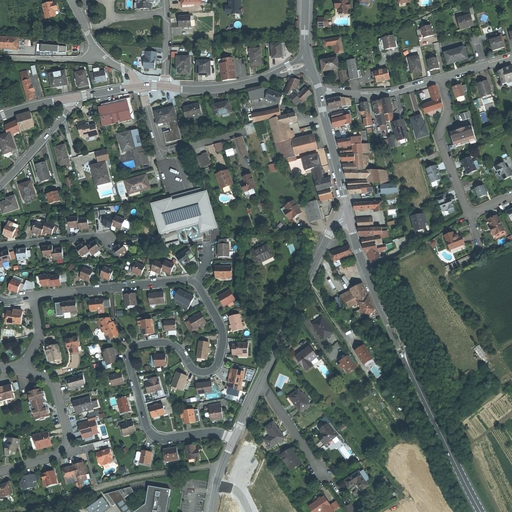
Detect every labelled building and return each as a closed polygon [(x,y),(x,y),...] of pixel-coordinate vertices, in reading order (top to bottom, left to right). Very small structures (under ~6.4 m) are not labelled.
[(151,0),(139,0),(139,9),(151,9),(151,0)] [(348,2),(347,0),(335,0),(336,4),(336,8),(338,8),(339,14),(348,13),(348,8),(348,2)] [(241,1),(230,1),(230,7),(226,7),(226,13),(230,13),(230,14),(235,14),(235,18),(241,18),(241,14),(241,13),(243,12),(243,10),(241,9),(241,7),(241,1)] [(47,17),(48,19),(57,16),(55,11),(58,10),(57,6),(56,3),(53,4),(53,3),(48,5),(44,6),(47,17)] [(465,26),(469,25),(469,27),(474,25),(471,14),(464,16),(457,18),(460,28),(465,26)] [(180,23),(180,27),(181,27),(187,27),(191,27),(191,20),(190,16),(180,17),(180,23)] [(324,24),(324,18),(318,18),(318,27),(329,27),(329,24),(324,24)] [(431,25),(421,27),(423,37),(429,36),(433,35),(431,25)] [(379,39),(381,51),(391,48),(396,47),(393,36),(379,39)] [(0,48),(7,49),(19,50),(20,39),(0,37),(0,48)] [(342,43),(340,37),(324,41),(325,46),(334,45),(336,44),(342,43)] [(501,37),(490,40),(493,51),(499,49),(505,47),(503,42),(501,37)] [(60,46),(41,44),(41,52),(46,52),(47,52),(56,52),(60,52),(60,46)] [(271,44),(272,58),(277,58),(282,57),(281,44),(271,44)] [(458,61),(467,58),(464,47),(445,53),(448,64),(458,61)] [(261,65),(260,49),(249,49),(250,65),(256,65),(261,65)] [(154,69),(155,69),(156,60),(157,60),(157,53),(147,52),(147,59),(146,59),(145,59),(144,68),(149,68),(149,69),(154,70),(154,69)] [(409,58),(412,74),(418,73),(422,72),(419,56),(409,58)] [(188,75),(189,58),(176,58),(176,68),(179,68),(179,75),(185,75),(188,75)] [(337,58),(321,61),(322,66),(323,71),(324,71),(338,68),(337,58)] [(429,60),(428,60),(430,70),(435,69),(439,68),(437,58),(435,59),(429,60)] [(350,80),(359,78),(355,60),(347,61),(350,80)] [(213,61),(196,62),(197,76),(203,76),(210,76),(210,66),(213,66),(213,61)] [(221,72),(222,81),(229,80),(235,80),(233,62),(232,63),(223,64),(220,64),(221,72)] [(511,66),(507,68),(503,69),(503,70),(499,71),(503,85),(507,83),(506,81),(511,79),(511,66)] [(387,69),(372,73),(373,78),(376,77),(377,82),(383,81),(390,80),(387,69)] [(86,70),(76,73),(78,79),(79,82),(80,87),(85,86),(90,85),(86,70)] [(347,82),(345,70),(339,71),(341,83),(347,82)] [(66,71),(51,74),(54,87),(61,86),(69,84),(66,71)] [(96,75),(97,83),(103,81),(109,80),(107,71),(95,73),(96,75)] [(290,80),(287,86),(284,93),(288,95),(291,97),(294,91),(295,89),(299,80),(291,78),(290,80)] [(26,89),(33,86),(31,80),(24,82),(26,89)] [(482,84),(478,85),(482,98),(483,97),(490,95),(492,95),(488,82),(482,84)] [(33,99),(36,98),(33,86),(26,89),(29,100),(33,99)] [(434,102),(441,99),(437,86),(429,88),(434,102)] [(452,88),(456,99),(464,96),(463,92),(462,86),(461,86),(457,87),(457,86),(455,87),(452,88)] [(260,98),(265,99),(269,90),(264,88),(259,89),(260,98)] [(260,98),(259,89),(248,91),(250,101),(260,98)] [(297,97),(302,102),(311,94),(308,91),(306,89),(300,94),(298,96),(297,97)] [(276,93),(269,90),(265,99),(279,105),(283,95),(276,93)] [(288,95),(287,97),(297,107),(302,102),(297,97),(294,100),(291,98),(291,97),(288,95)] [(342,106),(340,97),(328,100),(329,105),(330,109),(342,106)] [(340,97),(342,106),(351,105),(351,99),(340,97)] [(389,99),(382,100),(386,122),(393,121),(389,99)] [(441,99),(434,102),(435,103),(433,104),(435,110),(444,107),(441,99)] [(103,127),(134,120),(129,101),(114,104),(99,107),(103,127)] [(383,114),(381,101),(377,102),(374,102),(377,115),(379,115),(383,114)] [(223,103),(216,105),(218,116),(234,112),(231,102),(223,103)] [(361,104),(364,119),(371,118),(368,102),(365,103),(361,104)] [(194,106),(186,108),(189,118),(204,115),(202,104),(194,106)] [(167,109),(156,112),(159,122),(164,121),(165,123),(170,121),(179,120),(176,107),(167,109)] [(253,120),(253,122),(281,116),(279,110),(252,115),(253,120)] [(23,115),(17,117),(18,120),(22,131),(36,127),(32,112),(23,115)] [(467,112),(460,114),(462,121),(469,119),(467,112)] [(296,117),(295,113),(282,116),(283,119),(278,121),(279,126),(281,125),(282,127),(283,127),(287,126),(286,124),(297,121),(296,117)] [(345,116),(344,117),(345,126),(344,126),(345,131),(336,133),(337,140),(351,138),(352,138),(350,115),(345,116)] [(345,126),(344,117),(332,120),(334,124),(334,128),(344,126),(345,126)] [(415,118),(411,119),(416,139),(428,136),(425,125),(423,125),(421,117),(415,118)] [(279,126),(278,121),(277,118),(274,119),(281,142),(284,141),(287,140),(285,134),(283,127),(282,127),(281,125),(279,126)] [(372,125),(371,118),(364,119),(365,126),(372,125)] [(22,131),(18,120),(7,125),(9,131),(11,131),(13,131),(14,134),(22,131)] [(180,127),(179,120),(170,121),(172,130),(165,132),(168,143),(186,139),(185,134),(182,134),(180,127)] [(385,120),(380,121),(383,144),(388,144),(385,120)] [(407,132),(403,120),(398,122),(394,123),(398,135),(407,132)] [(79,123),(82,134),(85,136),(88,135),(88,137),(98,135),(100,135),(98,125),(92,127),(91,121),(85,122),(79,123)] [(398,135),(394,123),(393,124),(398,141),(409,138),(407,132),(398,135)] [(472,126),(450,133),(452,139),(454,145),(461,143),(461,145),(470,143),(469,140),(476,138),(472,126)] [(141,135),(139,130),(120,135),(122,143),(124,143),(126,151),(132,149),(133,151),(135,151),(136,155),(138,154),(145,152),(141,135)] [(291,139),(291,138),(294,137),(292,131),(285,134),(287,140),(291,139)] [(18,150),(12,133),(0,136),(0,140),(5,154),(7,153),(8,155),(10,154),(13,153),(13,151),(18,150)] [(240,138),(246,155),(250,154),(244,137),(240,138)] [(362,137),(353,138),(353,145),(354,151),(354,154),(363,154),(363,149),(362,144),(362,137)] [(317,149),(315,138),(303,141),(306,152),(317,149)] [(338,144),(339,148),(352,145),(351,138),(337,140),(338,144)] [(286,149),(286,147),(284,141),(281,142),(283,150),(286,158),(291,157),(289,148),(286,149)] [(292,144),(292,146),(293,147),(295,155),(306,152),(303,141),(292,144)] [(226,150),(223,142),(216,144),(218,152),(226,150)] [(61,146),(56,148),(60,165),(61,165),(71,162),(66,145),(61,146)] [(286,158),(286,159),(291,157),(295,156),(306,152),(295,155),(293,147),(289,148),(291,157),(286,158)] [(225,150),(228,156),(235,154),(233,148),(225,150)] [(109,149),(97,152),(99,162),(111,160),(109,149)] [(145,152),(138,154),(139,160),(141,159),(142,165),(150,163),(148,156),(147,152),(145,152)] [(203,168),(212,164),(207,152),(203,154),(204,155),(201,156),(198,157),(203,168)] [(363,154),(355,154),(355,161),(356,166),(356,170),(368,170),(368,160),(364,161),(363,154)] [(318,158),(317,155),(296,160),(295,156),(291,157),(286,159),(292,179),(306,175),(305,171),(311,169),(312,169),(311,164),(316,162),(319,162),(318,158)] [(476,170),(471,157),(461,161),(464,167),(465,171),(466,175),(472,174),(472,172),(476,170)] [(52,179),(47,162),(42,163),(37,165),(42,182),(52,179)] [(97,186),(111,182),(107,162),(97,164),(92,165),(97,186)] [(508,178),(511,176),(511,175),(508,168),(506,169),(504,163),(495,168),(499,176),(501,175),(503,180),(508,178)] [(322,174),(323,178),(329,177),(327,165),(320,167),(321,170),(323,170),(324,174),(322,174)] [(440,180),(438,172),(439,171),(438,168),(437,165),(431,168),(427,170),(429,175),(428,175),(431,182),(435,180),(436,182),(440,180)] [(323,180),(323,178),(322,174),(321,170),(320,167),(317,168),(312,169),(316,182),(321,181),(323,180)] [(360,177),(369,177),(370,182),(370,186),(373,185),(380,185),(378,170),(368,170),(368,171),(360,171),(360,177)] [(384,170),(378,170),(380,185),(381,185),(386,184),(385,180),(384,170)] [(231,171),(219,176),(224,190),(236,185),(231,171)] [(148,175),(128,181),(131,191),(141,189),(141,191),(152,188),(150,181),(148,175)] [(259,189),(254,175),(250,176),(246,178),(248,183),(244,185),(247,192),(251,191),(251,192),(259,189)] [(331,178),(323,180),(321,181),(323,190),(330,188),(332,187),(333,187),(331,178)] [(20,185),(25,200),(37,196),(32,181),(27,183),(20,185)] [(318,191),(323,190),(321,181),(316,182),(315,182),(318,191)] [(389,184),(386,184),(381,185),(382,191),(384,191),(384,194),(395,194),(396,199),(400,198),(397,184),(389,184)] [(361,187),(362,193),(366,193),(366,197),(374,196),(373,185),(370,186),(361,186),(361,187)] [(482,197),(487,195),(484,186),(475,189),(478,198),(482,197)] [(320,201),(332,198),(331,193),(330,188),(323,190),(318,191),(320,201)] [(51,204),(61,201),(58,191),(55,192),(45,195),(46,200),(49,199),(51,204)] [(190,197),(173,202),(178,217),(193,213),(194,216),(214,211),(208,192),(190,197)] [(2,209),(4,214),(20,209),(15,196),(11,198),(7,199),(8,201),(1,203),(3,209),(2,209)] [(173,202),(173,199),(170,197),(168,200),(154,204),(157,214),(158,213),(163,232),(181,227),(179,220),(179,221),(178,217),(173,202)] [(446,200),(439,202),(441,208),(442,207),(444,211),(448,210),(453,208),(454,208),(452,203),(450,198),(446,200)] [(302,212),(294,201),(285,207),(287,209),(288,212),(286,213),(290,219),(293,217),(293,218),(296,216),(302,212)] [(305,204),(310,223),(322,219),(317,201),(305,204)] [(354,207),(355,211),(371,210),(370,202),(354,203),(354,207)] [(100,221),(104,223),(107,215),(108,215),(108,214),(106,211),(101,212),(101,216),(102,216),(100,221)] [(412,217),(416,231),(426,229),(425,224),(427,223),(425,214),(412,217)] [(108,227),(113,229),(113,226),(117,218),(113,217),(108,215),(107,215),(104,223),(103,225),(108,227)] [(76,227),(80,227),(79,219),(79,216),(70,217),(70,218),(71,225),(71,228),(76,227)] [(117,218),(113,226),(117,228),(121,230),(123,226),(125,220),(126,219),(118,216),(117,218)] [(504,231),(497,217),(492,220),(488,221),(491,226),(492,230),(490,231),(493,236),(504,231)] [(89,218),(79,219),(80,227),(80,230),(85,229),(90,229),(90,225),(89,219),(89,218)] [(374,228),(373,218),(356,219),(359,229),(374,228)] [(46,226),(44,231),(48,233),(53,235),(54,231),(56,226),(57,225),(54,224),(48,221),(46,226)] [(37,233),(42,236),(44,231),(46,226),(37,222),(37,223),(34,229),(33,232),(37,233)] [(8,225),(4,233),(8,235),(13,237),(14,235),(17,229),(8,225)] [(380,234),(381,239),(382,239),(388,238),(385,231),(380,232),(380,234)] [(463,241),(461,236),(458,237),(455,235),(454,236),(453,233),(445,236),(450,250),(464,245),(463,241)] [(93,245),(89,248),(91,252),(94,256),(102,250),(97,243),(93,245)] [(377,247),(377,243),(363,245),(364,249),(366,253),(370,252),(374,251),(374,253),(378,252),(377,247)] [(84,257),(91,252),(89,248),(86,244),(82,247),(78,249),(82,255),(84,257)] [(119,248),(116,250),(121,258),(129,252),(123,244),(119,248)] [(228,245),(221,245),(221,251),(221,258),(231,258),(231,245),(228,245)] [(386,245),(383,245),(385,250),(378,252),(379,254),(383,252),(383,251),(387,250),(386,245)] [(270,246),(255,254),(260,264),(262,265),(264,264),(265,262),(269,260),(275,257),(270,246)] [(350,250),(348,246),(331,252),(335,262),(352,255),(350,250)] [(45,257),(55,256),(54,251),(54,247),(49,248),(44,248),(45,257)] [(191,249),(187,252),(192,260),(196,257),(191,249)] [(18,251),(19,261),(29,260),(28,258),(28,251),(28,250),(23,251),(18,251)] [(58,250),(54,251),(55,256),(55,260),(64,259),(63,250),(58,250)] [(113,252),(119,260),(123,260),(121,258),(116,250),(113,252)] [(2,259),(3,264),(12,261),(10,252),(5,254),(1,255),(2,259)] [(179,257),(184,265),(188,262),(192,260),(187,252),(183,254),(179,257)] [(372,264),(381,258),(379,254),(378,252),(374,253),(375,254),(371,255),(369,256),(372,264)] [(157,272),(162,274),(163,271),(166,264),(157,261),(154,260),(152,266),(154,267),(153,271),(157,272)] [(166,264),(163,271),(168,273),(172,274),(174,271),(176,265),(177,265),(167,261),(166,264)] [(142,277),(146,267),(137,263),(137,264),(134,262),(131,268),(134,270),(133,273),(138,275),(142,277)] [(233,266),(217,267),(217,271),(217,278),(224,277),(228,277),(233,277),(233,266)] [(85,280),(90,282),(90,281),(94,273),(94,272),(85,268),(85,269),(83,275),(81,278),(85,280)] [(105,268),(101,277),(106,279),(111,281),(112,278),(114,272),(105,268)] [(45,286),(52,285),(51,276),(51,275),(37,276),(38,287),(45,286)] [(61,275),(51,276),(52,285),(52,287),(57,286),(62,286),(61,282),(64,282),(64,276),(61,276),(61,275)] [(22,284),(22,283),(13,279),(9,289),(12,291),(18,293),(19,289),(22,284)] [(358,302),(368,297),(366,291),(363,285),(350,290),(358,302)] [(180,290),(175,299),(190,307),(195,298),(188,294),(180,290)] [(232,290),(220,297),(223,302),(225,307),(237,300),(232,290)] [(358,302),(350,290),(339,297),(347,309),(358,303),(358,302)] [(157,294),(150,295),(151,305),(166,304),(165,293),(157,294)] [(126,295),(127,307),(137,306),(136,294),(130,295),(126,295)] [(371,302),(368,297),(358,302),(358,303),(362,309),(365,316),(375,311),(371,302)] [(97,301),(90,302),(91,311),(99,310),(105,310),(105,308),(104,301),(104,300),(97,301)] [(78,312),(77,302),(70,303),(64,304),(65,313),(78,312)] [(356,320),(365,316),(362,309),(353,313),(356,320)] [(8,315),(7,322),(22,324),(24,313),(19,313),(14,312),(9,311),(8,315)] [(202,313),(191,320),(196,329),(207,323),(204,317),(202,313)] [(233,324),(235,331),(245,329),(242,314),(231,317),(233,324)] [(101,319),(105,328),(113,323),(111,318),(101,319)] [(316,322),(312,325),(323,340),(333,333),(322,318),(316,322)] [(143,320),(144,335),(150,334),(155,333),(154,319),(143,320)] [(165,321),(166,331),(171,330),(177,330),(176,320),(165,321)] [(103,329),(105,332),(108,331),(112,339),(116,336),(120,334),(114,323),(113,323),(105,328),(103,329)] [(78,337),(67,340),(68,344),(67,344),(68,349),(71,349),(72,354),(75,353),(79,352),(78,347),(80,347),(80,346),(78,337)] [(201,342),(199,357),(209,358),(210,353),(210,348),(211,344),(201,342)] [(234,356),(249,354),(247,342),(237,343),(238,345),(233,346),(234,350),(234,356)] [(62,359),(57,344),(48,347),(49,350),(46,351),(47,354),(47,356),(49,355),(51,362),(56,361),(57,364),(62,363),(61,359),(62,359)] [(359,350),(355,352),(363,365),(372,359),(364,347),(359,350)] [(104,351),(108,365),(118,362),(117,359),(117,355),(116,352),(115,348),(104,351)] [(305,370),(305,371),(312,366),(312,365),(310,363),(317,358),(310,348),(302,353),(296,358),(305,370)] [(157,355),(157,366),(167,366),(167,355),(162,355),(157,355)] [(310,363),(312,365),(320,359),(319,357),(317,358),(310,363)] [(343,359),(339,362),(341,364),(344,369),(347,373),(355,368),(347,357),(343,359)] [(241,390),(245,372),(234,369),(232,377),(231,376),(230,379),(230,382),(231,383),(230,387),(241,390)] [(173,386),(184,390),(189,376),(184,374),(178,372),(173,386)] [(112,376),(115,386),(125,383),(124,378),(123,373),(112,376)] [(74,378),(68,379),(69,385),(71,389),(77,388),(77,389),(82,388),(81,385),(86,383),(84,375),(80,376),(80,375),(74,376),(74,378)] [(149,388),(150,393),(163,389),(161,380),(159,380),(152,382),(148,383),(149,388)] [(206,383),(198,384),(200,394),(215,392),(213,381),(206,383)] [(0,387),(0,402),(16,398),(12,385),(0,387)] [(241,390),(230,387),(229,393),(229,394),(238,396),(239,395),(241,390)] [(46,401),(45,401),(45,398),(42,389),(37,390),(37,389),(33,390),(33,391),(28,393),(36,420),(41,419),(41,420),(45,419),(45,418),(50,417),(46,405),(47,404),(47,403),(47,402),(46,401)] [(300,390),(289,397),(295,405),(299,412),(309,406),(308,403),(302,394),(300,390)] [(303,393),(302,394),(308,403),(310,402),(306,395),(305,396),(303,393)] [(91,397),(78,400),(79,402),(75,403),(76,408),(77,413),(83,411),(83,410),(86,409),(88,410),(89,410),(90,410),(90,408),(89,404),(92,403),(91,397)] [(119,400),(122,414),(131,411),(129,403),(128,398),(119,400)] [(98,401),(92,403),(89,404),(90,408),(90,410),(91,410),(99,408),(98,401)] [(152,412),(154,417),(163,415),(167,414),(164,403),(151,407),(152,412)] [(211,410),(213,419),(219,418),(225,418),(223,407),(211,409),(211,410)] [(195,409),(185,411),(186,417),(187,424),(192,423),(197,422),(195,410),(195,409)] [(92,435),(94,433),(98,432),(95,421),(95,420),(90,422),(85,423),(86,425),(81,426),(82,431),(84,437),(92,435)] [(135,426),(134,421),(123,425),(123,426),(125,435),(126,435),(132,433),(131,432),(137,430),(135,426)] [(264,441),(269,448),(283,439),(280,434),(278,431),(277,431),(272,424),(265,429),(270,437),(264,441)] [(324,446),(336,437),(327,425),(321,430),(323,434),(318,438),(321,442),(324,446)] [(52,445),(48,432),(34,436),(38,449),(44,447),(52,445)] [(8,445),(7,445),(5,455),(8,456),(10,456),(11,451),(16,452),(17,446),(19,444),(20,439),(10,438),(10,444),(8,445)] [(191,445),(187,446),(189,460),(200,458),(199,449),(197,449),(196,445),(191,445)] [(167,462),(177,460),(176,448),(170,449),(165,449),(167,462)] [(280,456),(283,453),(280,448),(272,454),(275,459),(280,456)] [(112,463),(114,461),(110,449),(103,451),(104,453),(102,453),(99,453),(97,454),(100,463),(104,462),(109,461),(110,464),(112,463)] [(283,453),(280,456),(290,470),(300,464),(295,457),(290,449),(283,453)] [(141,462),(151,464),(153,453),(148,452),(143,451),(143,452),(141,461),(141,462)] [(78,465),(73,466),(73,467),(76,477),(77,478),(82,477),(87,476),(83,463),(78,465)] [(66,480),(76,477),(73,467),(68,468),(63,470),(66,480)] [(363,471),(359,473),(365,481),(368,479),(363,471)] [(45,480),(47,487),(57,484),(54,472),(49,473),(44,474),(44,475),(42,476),(43,481),(45,480)] [(361,491),(368,486),(365,481),(359,473),(358,472),(350,477),(344,481),(348,488),(356,483),(361,491)] [(38,481),(36,474),(31,476),(28,477),(25,478),(25,477),(23,478),(23,479),(20,484),(21,488),(27,489),(27,490),(36,487),(34,482),(38,481)] [(0,497),(7,498),(13,494),(10,482),(6,484),(4,486),(0,485),(0,497)] [(104,495),(113,507),(116,504),(125,498),(134,492),(131,487),(104,495)] [(166,511),(170,490),(158,488),(157,492),(148,491),(146,504),(135,511),(166,511)] [(88,511),(103,511),(109,508),(102,497),(86,508),(88,511)] [(320,499),(308,507),(311,511),(320,511),(321,511),(320,511),(332,511),(333,511),(329,506),(323,497),(320,499)] [(134,511),(125,498),(116,504),(121,511),(134,511)] [(329,506),(333,511),(340,508),(336,502),(329,506)]
